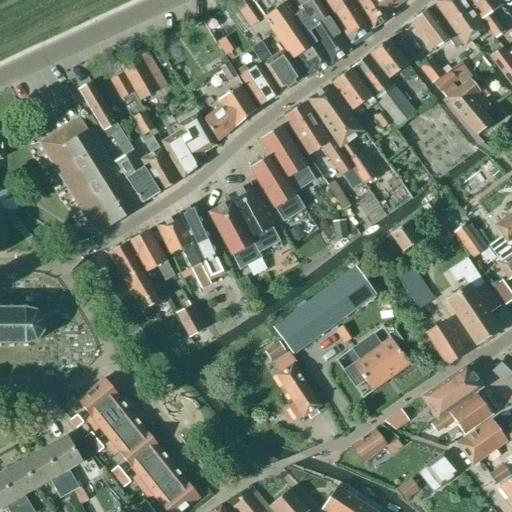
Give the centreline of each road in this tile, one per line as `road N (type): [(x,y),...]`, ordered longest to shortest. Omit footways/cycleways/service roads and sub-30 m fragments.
road 1 (residential): [(55,265),(190,185),(249,131),(427,0)]
road 2 (residential): [(302,455),(345,441),(472,359)]
road 3 (tertiary): [(0,75),(163,0)]
road 4 (residential): [(216,495),(104,355)]
